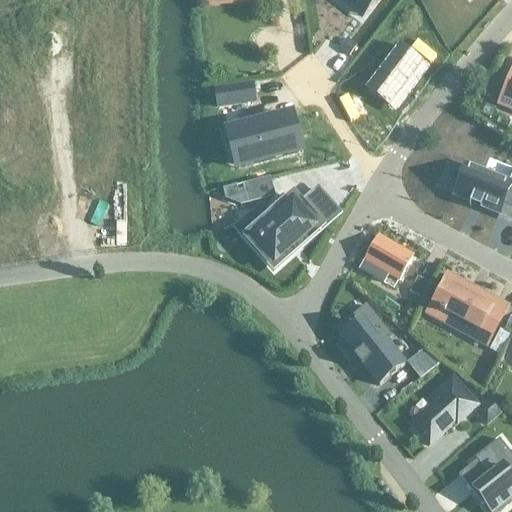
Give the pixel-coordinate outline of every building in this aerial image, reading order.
[(336,0),(355,15),(363,6),(368,10),(375,0),(336,0)] [(395,50),(367,89),(391,107),(419,68),(395,50)] [(511,82),(510,82),(500,105),(511,110),(511,108),(511,82)] [(254,103),(251,87),(216,93),(218,109),(254,103)] [(247,128),(231,132),(240,168),(257,164),(301,153),(292,117),(247,128)] [(466,168),(454,198),(499,216),(502,208),(511,211),(511,176),(508,185),(466,168)] [(268,181),(245,188),(249,204),(273,197),(268,181)] [(266,260),(281,248),(288,255),(316,230),(288,198),(267,216),(272,221),(249,241),(266,260)] [(378,240),(365,262),(399,282),(412,259),(378,240)] [(478,332),(474,339),(485,345),(497,323),(487,317),(490,311),(471,300),(472,298),(465,294),(468,290),(447,279),(431,307),(439,311),(438,314),(443,317),(445,314),(478,332)] [(360,325),(341,339),(356,359),(353,361),(361,371),(364,368),(379,387),(404,368),(384,343),(378,347),(360,325)] [(435,402),(409,425),(427,446),(463,415),(464,416),(475,407),(451,379),(430,397),(435,402)] [(476,463),(473,465),(474,467),(477,464),(489,480),(474,493),(482,504),(481,505),(482,507),(484,505),(488,511),(499,511),(509,504),(504,497),(511,490),(511,457),(499,441),(474,460),(476,463)]
